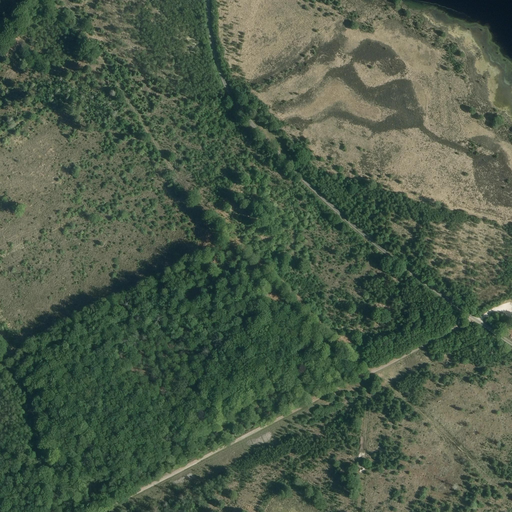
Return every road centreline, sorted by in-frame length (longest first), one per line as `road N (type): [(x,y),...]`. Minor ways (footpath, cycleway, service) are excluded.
road 1 (track): [(365,369),(163,167),(66,0)]
road 2 (unclassified): [(511,344),(384,251),(243,114),(213,47),(208,0)]
road 3 (track): [(97,511),(365,369)]
road 4 (track): [(44,511),(27,398),(0,358)]
road 5 (track): [(365,369),(357,386),(349,511)]
